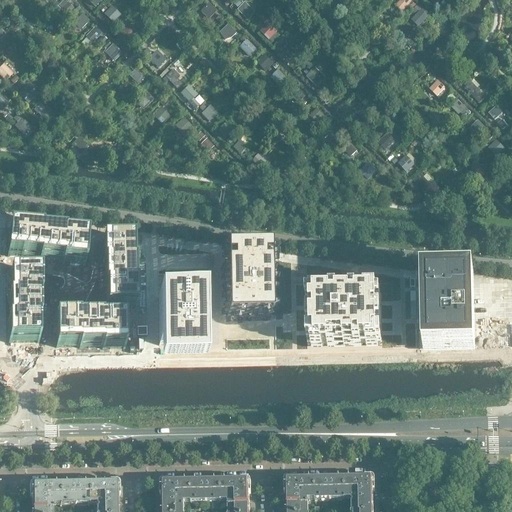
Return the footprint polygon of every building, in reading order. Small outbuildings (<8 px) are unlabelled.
[(71,0),(55,0),(54,2),(69,16),(78,7),(71,0)] [(395,0),(394,2),(404,11),(413,1),(411,0),(395,0)] [(208,24),(221,13),(210,1),(198,13),(208,24)] [(246,1),(238,9),(249,19),(257,11),(246,1)] [(111,24),(121,14),(111,4),(102,14),(111,24)] [(409,17),(419,26),(428,16),(418,7),(409,17)] [(80,32),(90,22),(80,12),(70,22),(80,32)] [(258,30),(268,40),(278,30),(268,20),(258,30)] [(218,32),(228,42),(238,32),(228,22),(218,32)] [(122,32),(129,38),(136,31),(129,24),(122,32)] [(103,34),(96,27),(87,35),(93,43),(103,34)] [(238,47),(248,56),(257,47),(247,37),(238,47)] [(292,41),(290,43),(286,39),(280,45),(293,59),(302,51),(292,41)] [(102,52),(112,61),(121,51),(112,42),(102,52)] [(145,60),(155,70),(164,60),(154,50),(145,60)] [(256,62),(266,71),(276,61),(266,52),(256,62)] [(0,65),(0,76),(4,81),(14,71),(4,61),(0,65)] [(305,77),(315,86),(324,76),(315,67),(305,77)] [(140,84),(146,78),(136,69),(131,75),(140,84)] [(271,76),(281,88),(290,81),(281,69),(271,76)] [(185,83),(173,70),(166,76),(178,89),(185,83)] [(426,88),(435,98),(445,88),(435,79),(426,88)] [(26,85),(20,81),(14,91),(20,95),(26,85)] [(179,94),(188,104),(198,94),(188,84),(179,94)] [(479,103),(488,94),(479,84),(469,94),(479,103)] [(27,101),(36,92),(29,85),(20,95),(27,101)] [(132,99),(142,108),(152,99),(142,89),(132,99)] [(0,112),(9,103),(0,94),(0,112)] [(33,109),(42,119),(52,109),(42,99),(33,109)] [(461,100),(454,107),(464,119),(471,112),(461,100)] [(211,122),(220,112),(211,104),(202,113),(211,122)] [(496,119),(504,111),(497,105),(489,112),(496,119)] [(345,116),(355,126),(365,116),(355,106),(345,116)] [(154,115),(163,125),(172,116),(163,107),(154,115)] [(310,116),(317,122),(324,114),(318,108),(310,116)] [(15,126),(24,135),(33,126),(24,118),(15,126)] [(184,118),(177,127),(187,135),(194,126),(184,118)] [(215,130),(225,139),(234,129),(225,120),(215,130)] [(466,131),(476,141),(486,131),(476,121),(466,131)] [(319,142),(328,151),(338,141),(328,132),(319,142)] [(387,150),(397,140),(389,132),(379,142),(387,150)] [(196,146),(206,156),(215,146),(206,136),(196,146)] [(70,149),(79,159),(89,149),(79,139),(70,149)] [(489,148),(498,156),(506,148),(497,139),(489,148)] [(350,156),(359,152),(355,144),(346,148),(350,156)] [(396,163),(405,173),(415,163),(405,153),(396,163)] [(357,170),(367,179),(377,169),(367,160),(357,170)] [(415,183),(424,193),(434,183),(424,173),(415,183)] [(7,256),(7,258),(9,258),(9,275),(9,277),(10,298),(9,298),(9,321),(8,321),(8,342),(8,344),(10,344),(39,344),(38,323),(38,321),(40,321),(39,319),(39,300),(39,298),(40,298),(40,296),(40,262),(62,264),(62,265),(82,267),(85,267),(87,237),(67,235),(65,235),(65,234),(63,234),(44,232),(42,232),(42,231),(40,230),(10,228),(9,233),(7,256)] [(104,241),(102,241),(102,243),(103,249),(103,257),(108,257),(108,264),(109,264),(109,273),(104,273),(104,278),(110,278),(110,287),(111,287),(111,294),(106,294),(106,302),(106,308),(106,310),(107,310),(107,309),(108,309),(111,309),(130,309),(130,304),(135,304),(135,288),(136,288),(136,286),(134,286),(134,284),(133,284),(133,265),(134,265),(134,263),(133,263),(133,261),(132,261),(132,249),(132,246),(127,247),(127,241),(108,242),(104,242),(104,241)] [(268,252),(225,253),(225,269),(226,322),(268,321),(269,321),(268,277),(268,252)] [(310,297),(306,297),(307,307),(310,306),(310,313),(307,313),(307,329),(311,329),(311,335),(307,335),(307,345),(311,345),(311,348),(322,348),(322,344),(328,344),(328,348),(335,348),(335,344),(337,344),(337,348),(351,347),(351,344),(353,344),(353,347),(361,347),(361,344),(366,343),(366,347),(378,347),(378,343),(381,343),(381,334),(377,334),(377,328),(381,328),(381,311),(377,311),(377,305),(380,305),(380,296),(377,296),(377,292),(364,293),(364,296),(357,296),(357,293),(330,293),(330,297),(323,297),(323,293),(310,294),(310,297)] [(468,292),(428,292),(429,337),(469,337),(468,292)] [(203,297),(158,297),(159,346),(159,368),(204,368),(204,345),(203,297)] [(61,323),(56,323),(56,343),(56,346),(56,348),(58,348),(63,348),(71,348),(71,342),(78,342),(78,343),(87,343),(87,349),(93,348),(93,343),(101,343),(101,344),(109,344),(109,349),(116,349),(123,349),(123,350),(125,350),(125,348),(124,348),(124,344),(124,325),(119,325),(118,320),(104,320),(104,319),(101,319),(101,318),(99,318),(99,319),(81,320),(81,319),(78,319),(78,317),(76,318),(76,319),(61,319),(61,323)] [(225,322),(225,330),(268,329),(268,321),(225,322)] [(146,329),(137,329),(137,337),(146,337),(146,329)] [(344,499),(344,479),(329,480),(330,499),(344,499)] [(359,498),(359,479),(344,479),(344,499),(353,499),(353,504),(359,504),(359,498)] [(373,497),(373,481),(373,480),(372,480),(372,479),(371,479),(359,479),(359,498),(373,497)] [(300,499),(300,480),(288,480),(287,480),(287,481),(286,481),(286,482),(286,499),(300,499)] [(315,500),(314,480),(300,480),(300,499),(300,505),(306,505),(306,500),(315,500)] [(330,499),(329,480),(314,480),(315,500),(330,499)] [(235,507),(235,500),(235,481),(220,482),(220,501),(229,501),(229,507),(235,507)] [(249,500),(249,483),(249,482),(248,482),(248,481),(247,481),(235,481),(235,500),(249,500)] [(191,502),(190,482),(176,483),(176,501),(176,508),(182,508),(182,502),(191,502)] [(206,502),(205,482),(190,482),(191,502),(206,502)] [(220,501),(220,482),(205,482),(206,502),(220,501)] [(176,501),(176,483),(164,483),(163,483),(162,483),(162,484),(162,485),(162,501),(176,501)] [(89,504),(88,484),(74,485),(74,504),(89,504)] [(103,503),(103,484),(88,484),(89,504),(97,504),(97,509),(103,509),(103,503)] [(117,502),(117,486),(117,485),(116,484),(115,484),(103,484),(103,503),(117,502)] [(45,504),(45,485),(32,485),(32,486),(31,486),(31,487),(31,504),(45,504)] [(60,505),(59,485),(45,485),(45,504),(45,510),(51,510),(51,505),(60,505)] [(74,504),(74,485),(59,485),(60,505),(74,504)] [(373,511),(373,497),(359,498),(359,504),(353,504),(353,511),(373,511)] [(306,511),(306,505),(300,505),(300,499),(286,499),(286,511),(306,511)] [(249,511),(249,504),(249,500),(235,500),(235,507),(229,507),(229,511),(249,511)] [(182,511),(182,508),(176,508),(176,501),(162,501),(162,511),(182,511)] [(117,511),(117,502),(103,503),(103,509),(97,509),(97,511),(117,511)]
